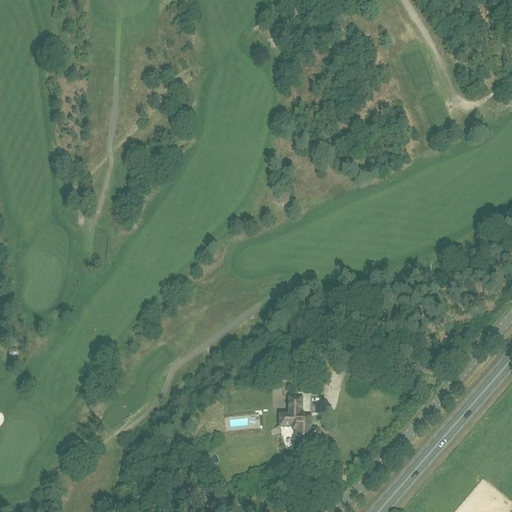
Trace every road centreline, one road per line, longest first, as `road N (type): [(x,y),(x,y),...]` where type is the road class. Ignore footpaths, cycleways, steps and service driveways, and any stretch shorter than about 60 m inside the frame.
road 1 (unclassified): [(335,511),(511,316)]
road 2 (primary): [(377,511),(511,358)]
